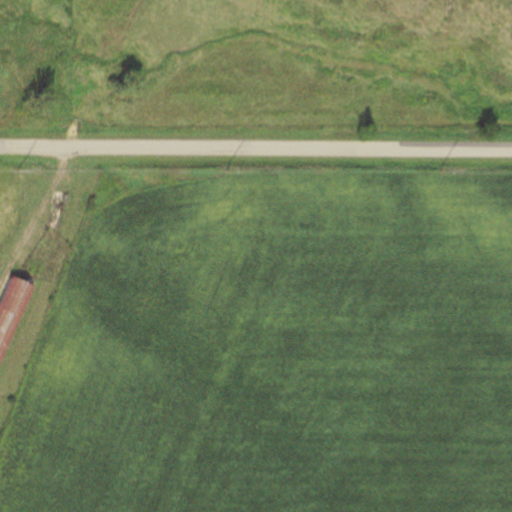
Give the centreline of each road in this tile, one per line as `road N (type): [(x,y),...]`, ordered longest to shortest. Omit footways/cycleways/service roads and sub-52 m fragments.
road 1 (residential): [(511,155),(0,149)]
road 2 (track): [(65,150),(0,286)]
